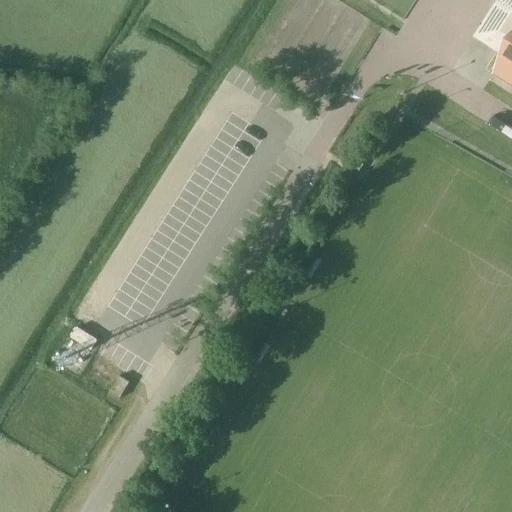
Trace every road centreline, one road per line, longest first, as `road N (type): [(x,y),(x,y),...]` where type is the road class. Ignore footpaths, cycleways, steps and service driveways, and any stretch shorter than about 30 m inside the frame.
road 1 (unknown): [(151,348),(102,315),(100,294),(224,105),(243,101),(276,134)]
road 2 (unknown): [(321,140),(378,59),(401,49),(431,50),(463,0)]
